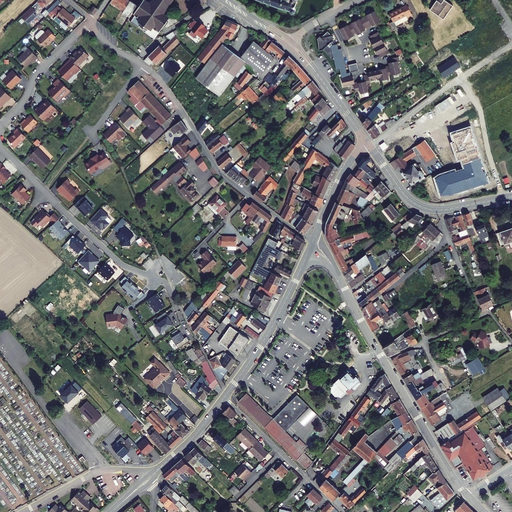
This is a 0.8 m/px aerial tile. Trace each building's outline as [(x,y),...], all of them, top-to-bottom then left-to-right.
[(39,0),(21,18),(25,22),(34,14),(32,13),(42,3),(44,6),(50,0),(39,0)] [(47,8),(41,14),(46,19),(65,2),(63,0),(60,0),(49,10),(47,8)] [(111,0),(110,3),(130,15),(137,3),(130,0),(111,0)] [(143,0),(133,14),(135,15),(130,22),(154,39),(170,17),(165,13),(173,0),(151,0),(150,2),(146,0),(143,0)] [(258,0),(280,8),(291,10),(291,11),(292,12),(293,12),(294,13),(295,12),(296,11),(297,10),(296,8),(296,7),(298,0),(258,0)] [(444,0),(438,0),(431,10),(444,19),(453,6),(444,0)] [(406,4),(389,13),(393,21),(394,22),(394,21),(405,16),(406,17),(412,15),(406,4)] [(87,8),(85,10),(90,13),(93,8),(88,5),(87,8)] [(63,12),(61,15),(59,18),(65,23),(68,20),(74,25),(81,17),(67,6),(63,12)] [(348,23),(340,27),(347,39),(355,35),(354,34),(357,32),(358,34),(366,30),(365,28),(372,25),(373,26),(381,22),(375,10),(367,14),(367,15),(360,19),(360,17),(352,21),(352,23),(349,24),(348,23)] [(190,32),(195,37),(199,32),(204,36),(210,28),(206,25),(207,24),(202,20),(201,21),(197,18),(191,26),(193,28),(190,32)] [(198,58),(206,64),(207,63),(213,68),(217,63),(235,77),(244,65),(239,61),(241,59),(220,42),(227,34),(229,35),(237,24),(228,20),(198,58)] [(394,22),(393,21),(388,23),(393,31),(397,29),(394,21),(394,22)] [(51,40),(52,41),(55,38),(47,30),(45,28),(43,28),(38,33),(38,35),(40,37),(39,37),(46,44),(51,40)] [(159,44),(144,59),(149,63),(153,59),(156,62),(182,36),(177,31),(162,46),(159,44)] [(389,54),(378,32),(370,36),(371,39),(370,40),(377,55),(379,54),(381,58),(389,54)] [(342,78),(351,77),(350,72),(349,68),(345,69),(341,49),(338,50),(337,44),(335,45),(333,35),(330,36),(328,33),(322,38),(320,36),(317,39),(319,50),(323,49),(324,49),(331,57),(332,59),(334,59),(337,71),(340,70),(342,78)] [(266,37),(260,45),(270,53),(271,51),(280,59),(285,53),(266,37)] [(239,61),(244,65),(260,45),(255,41),(241,59),(239,61)] [(260,45),(244,65),(263,81),(264,79),(268,75),(279,60),(270,53),(260,45)] [(76,52),(71,57),(72,58),(79,65),(90,54),(83,47),(77,53),(76,52)] [(37,61),(40,58),(31,48),(20,59),(28,67),(36,60),(37,61)] [(290,57),(276,75),(281,79),(290,68),(294,71),(298,64),(290,57)] [(82,68),(72,58),(67,63),(60,70),(69,79),(75,73),(77,73),(82,68)] [(351,77),(342,78),(344,87),(354,85),(355,93),(360,92),(360,95),(368,93),(367,85),(370,84),(370,82),(379,80),(380,82),(387,81),(387,78),(400,75),(398,64),(399,64),(398,58),(390,60),(391,64),(387,65),(388,68),(385,68),(385,70),(368,73),(368,75),(364,76),(365,82),(358,84),(358,83),(355,83),(353,76),(351,77)] [(206,64),(196,79),(220,97),(235,77),(217,63),(213,68),(207,63),(206,64)] [(357,63),(348,65),(349,68),(350,72),(357,71),(358,69),(357,63)] [(312,79),(298,64),(294,71),(301,79),(292,88),(296,93),(312,79)] [(23,79),(15,70),(5,80),(13,88),(17,84),(16,84),(18,82),(19,83),(23,79)] [(236,85),(233,89),(236,91),(240,86),(242,88),(252,75),(247,71),(241,79),(238,77),(234,83),(236,85)] [(272,85),(264,94),(268,97),(271,93),(275,87),(281,79),(276,75),(273,79),(269,76),(266,80),(272,85)] [(72,89),(60,78),(55,83),(57,85),(55,87),(55,86),(50,91),(58,99),(60,99),(65,94),(67,94),(72,89)] [(315,78),(304,88),(310,96),(312,94),(310,91),(315,86),(319,91),(323,88),(315,78)] [(139,81),(128,91),(133,95),(129,99),(135,105),(149,92),(139,81)] [(277,89),(275,87),(271,93),(282,105),(290,98),(285,93),(283,95),(279,91),(281,88),(279,86),(277,89)] [(13,97),(3,87),(0,89),(0,108),(1,108),(3,107),(3,105),(3,104),(4,103),(4,104),(8,99),(9,100),(13,97)] [(241,94),(239,96),(245,103),(249,100),(256,108),(268,97),(264,94),(259,99),(249,87),(245,90),(241,94)] [(304,88),(283,105),(292,116),(297,111),(291,105),(299,98),(303,102),(310,96),(304,88)] [(285,93),(290,98),(296,93),(292,88),(285,93)] [(317,118),(323,111),(330,102),(329,101),(330,100),(322,91),(314,97),(318,101),(317,102),(320,105),(313,115),(317,118)] [(171,115),(149,92),(135,105),(134,106),(141,113),(143,111),(142,110),(141,109),(140,108),(140,107),(143,104),(145,106),(147,108),(157,118),(161,122),(159,124),(160,126),(171,115)] [(374,95),(367,100),(372,104),(377,98),(374,95)] [(237,97),(235,100),(243,109),(246,107),(237,97)] [(58,108),(48,98),(44,103),(43,103),(43,104),(44,104),(41,107),(39,106),(36,109),(45,119),(49,115),(51,115),(58,108)] [(308,101),(304,105),(308,111),(313,106),(308,101)] [(323,111),(326,114),(334,106),(330,102),(323,111)] [(383,103),(366,117),(370,124),(387,108),(383,103)] [(139,117),(129,107),(126,110),(127,111),(119,118),(128,127),(139,117)] [(316,120),(319,122),(326,114),(323,111),(317,118),(316,120)] [(382,118),(372,125),(379,136),(407,115),(404,111),(394,118),(393,115),(384,122),(382,118)] [(39,121),(32,114),(26,120),(22,123),(30,131),(34,127),(33,126),(39,121)] [(205,115),(196,127),(201,136),(210,123),(205,115)] [(180,130),(183,134),(188,129),(181,120),(170,129),(174,134),(180,130)] [(339,120),(329,130),(324,135),(330,141),(344,127),(339,120)] [(126,133),(115,122),(109,128),(110,129),(104,135),(110,142),(116,137),(119,140),(126,133)] [(318,136),(314,140),(316,143),(324,135),(329,130),(325,126),(316,134),(318,136)] [(28,136),(19,127),(16,131),(17,132),(15,135),(14,134),(10,138),(17,146),(22,141),(23,141),(28,136)] [(308,129),(300,139),(305,143),(313,134),(312,133),(308,129)] [(218,133),(205,142),(207,146),(221,136),(218,133)] [(191,142),(187,137),(174,148),(183,158),(189,153),(191,151),(188,148),(186,146),(191,142)] [(214,142),(208,147),(213,153),(222,145),(220,143),(223,141),(221,139),(215,143),(214,142)] [(300,139),(294,146),(299,151),(305,143),(300,139)] [(338,143),(331,152),(343,160),(352,147),(343,140),(339,144),(338,143)] [(412,148),(417,155),(418,154),(420,154),(427,162),(436,155),(425,140),(412,148)] [(244,156),(248,153),(239,143),(235,146),(244,156)] [(294,146),(290,151),(295,156),(298,152),(299,151),(294,146)] [(51,161),(38,147),(29,157),(32,160),(34,158),(43,168),(51,161)] [(199,154),(195,147),(191,151),(189,153),(194,159),(199,154)] [(318,148),(307,166),(311,169),(319,156),(333,166),(328,175),(334,179),(341,165),(318,148)] [(412,148),(390,164),(395,170),(399,167),(413,186),(419,182),(417,179),(423,175),(424,173),(419,166),(417,166),(414,167),(412,163),(409,166),(406,162),(417,155),(412,148)] [(231,150),(218,160),(223,168),(236,157),(231,150)] [(86,163),(93,173),(102,166),(102,167),(105,167),(113,162),(111,159),(106,151),(100,155),(99,153),(93,157),(94,158),(86,163)] [(296,168),(302,173),(307,166),(301,162),(299,164),(293,158),(295,156),(290,151),(285,157),(297,167),(296,168)] [(196,163),(199,166),(205,161),(202,158),(196,163)] [(256,169),(251,175),(259,183),(272,167),(261,158),(254,166),(256,169)] [(369,171),(373,167),(367,159),(360,159),(355,166),(358,168),(363,173),(370,179),(373,174),(369,171)] [(204,172),(208,168),(205,161),(199,166),(204,172)] [(187,170),(180,162),(151,188),(156,194),(173,178),(177,175),(179,177),(181,176),(187,170)] [(6,169),(2,165),(0,167),(0,180),(2,182),(5,182),(12,176),(9,172),(8,173),(5,170),(6,169)] [(302,173),(297,181),(300,182),(302,184),(311,169),(307,166),(302,173)] [(236,171),(232,168),(226,174),(231,178),(236,171)] [(363,173),(358,168),(351,177),(356,181),(358,179),(363,173)] [(238,173),(236,171),(231,178),(237,182),(237,183),(238,184),(239,181),(243,184),(245,182),(239,177),(237,176),(238,173)] [(245,171),(239,177),(245,182),(250,176),(245,171)] [(417,179),(419,182),(430,173),(423,175),(417,179)] [(274,177),(282,186),(285,182),(277,174),(274,177)] [(188,183),(181,176),(179,177),(177,175),(173,178),(182,188),(188,183)] [(327,197),(334,179),(328,175),(327,175),(326,178),(322,175),(316,184),(323,188),(321,194),(327,197)] [(371,191),(359,180),(358,182),(356,181),(351,177),(348,175),(343,181),(353,189),(356,185),(364,191),(361,194),(365,197),(368,194),(371,191)] [(379,176),(374,182),(377,185),(378,183),(382,179),(379,176)] [(214,188),(219,182),(214,177),(209,182),(214,188)] [(274,177),(256,193),(265,201),(269,197),(267,195),(276,187),(279,190),(282,186),(274,177)] [(69,178),(60,187),(72,200),(82,190),(79,187),(77,189),(71,182),(72,181),(69,178)] [(372,189),(365,182),(366,182),(362,178),(359,180),(371,191),(372,189)] [(191,202),(198,196),(192,189),(194,188),(192,187),(195,184),(191,180),(188,183),(182,188),(180,190),(191,202)] [(340,189),(354,196),(356,191),(353,189),(343,181),(340,189)] [(300,182),(295,195),(298,196),(300,191),(303,184),(302,184),(300,182)] [(389,194),(378,183),(377,185),(372,189),(371,191),(368,194),(365,197),(362,200),(366,202),(371,197),(376,202),(377,202),(379,204),(389,194)] [(327,197),(321,194),(303,184),(300,191),(310,196),(310,195),(324,203),(327,197)] [(21,185),(12,194),(17,199),(23,205),(30,197),(25,192),(27,190),(21,185)] [(360,209),(366,202),(362,200),(359,199),(354,196),(340,189),(333,204),(339,207),(341,203),(347,206),(351,196),(357,199),(355,204),(356,207),(360,209)] [(292,193),(287,205),(293,209),(297,200),(293,198),(295,195),(292,193)] [(93,208),(83,197),(74,205),(77,208),(78,208),(85,216),(93,208)] [(210,204),(219,212),(226,205),(217,197),(210,204)] [(252,219),(248,225),(250,226),(262,209),(255,203),(253,207),(249,204),(244,211),(249,214),(247,216),(252,219)] [(191,210),(195,215),(202,209),(197,204),(191,210)] [(346,216),(349,210),(339,207),(333,204),(324,224),(330,225),(331,225),(334,218),(340,220),(342,219),(344,216),(346,216)] [(287,205),(284,213),(290,216),(293,209),(287,205)] [(309,226),(316,212),(303,205),(300,211),(303,213),(301,219),(309,226)] [(391,220),(397,216),(388,205),(381,211),(390,222),(392,221),(391,220)] [(371,212),(366,208),(358,216),(359,223),(371,212)] [(36,215),(31,223),(34,226),(38,222),(41,226),(43,226),(50,219),(51,218),(55,222),(58,219),(59,218),(54,213),(50,216),(48,213),(47,214),(43,209),(36,215)] [(108,216),(101,209),(90,220),(94,224),(95,223),(97,225),(96,226),(101,230),(103,227),(104,229),(109,224),(104,220),(108,216)] [(263,210),(262,209),(250,226),(251,227),(263,210)] [(268,214),(263,210),(251,227),(255,230),(262,219),(264,220),(268,214)] [(352,226),(359,224),(359,223),(358,216),(357,212),(351,210),(353,217),(351,218),(352,226)] [(405,222),(411,217),(408,213),(401,219),(404,223),(405,222)] [(471,229),(469,230),(471,235),(479,232),(477,227),(471,213),(465,215),(471,229)] [(273,217),(268,214),(264,220),(256,231),(259,234),(250,242),(252,244),(266,232),(271,224),(269,223),(273,217)] [(310,226),(309,226),(301,219),(295,215),(290,222),(296,226),(293,229),(302,237),(310,226)] [(418,219),(419,218),(414,215),(411,217),(405,222),(408,224),(406,227),(410,229),(411,227),(413,228),(415,226),(418,229),(420,226),(422,228),(425,226),(418,219)] [(462,227),(464,231),(469,230),(463,215),(456,218),(460,228),(462,227)] [(460,233),(456,225),(455,226),(453,223),(455,222),(454,218),(446,221),(453,236),(460,233)] [(61,223),(58,219),(55,222),(54,223),(50,227),(61,239),(69,232),(67,230),(66,229),(64,227),(61,223)] [(263,245),(278,252),(280,247),(272,243),(274,239),(273,238),(280,226),(274,222),(263,245)] [(330,229),(330,225),(324,224),(323,229),(323,237),(326,245),(336,239),(337,240),(339,239),(337,233),(334,234),(334,232),(334,231),(330,229)] [(486,224),(477,227),(479,232),(481,239),(490,236),(486,224)] [(397,228),(399,227),(397,225),(389,232),(391,234),(397,228)] [(425,237),(433,229),(428,225),(420,233),(418,233),(405,248),(408,251),(413,245),(419,251),(423,246),(420,243),(425,237)] [(134,236),(125,227),(116,236),(122,241),(122,246),(130,245),(130,240),(134,236)] [(511,227),(511,228),(511,229),(498,234),(503,248),(511,245),(511,244),(511,227)] [(280,234),(278,236),(283,240),(288,232),(282,228),(279,233),(280,234)] [(395,239),(401,233),(397,228),(391,234),(395,239)] [(441,236),(433,229),(425,237),(420,243),(423,246),(419,251),(417,253),(419,254),(429,244),(431,242),(436,246),(441,236)] [(470,242),(476,257),(479,256),(471,235),(469,230),(464,231),(460,233),(453,236),(457,246),(470,242)] [(236,242),(237,232),(223,231),(222,241),(236,242)] [(302,242),(288,232),(283,240),(288,242),(290,239),(292,241),(289,247),(299,252),(303,244),(302,242)] [(347,244),(361,239),(361,238),(359,234),(339,239),(337,240),(336,239),(326,245),(332,256),(338,253),(345,250),(343,245),(345,244),(347,244)] [(86,246),(77,237),(76,238),(73,236),(67,243),(79,254),(86,246)] [(244,238),(238,244),(241,248),(248,242),(244,238)] [(487,246),(493,261),(498,259),(492,244),(487,246)] [(283,255),(285,256),(288,251),(280,247),(278,252),(283,255)] [(93,254),(89,250),(78,262),(84,268),(85,267),(90,271),(92,268),(93,269),(97,264),(96,264),(99,261),(95,257),(94,257),(92,255),(93,254)] [(207,250),(201,254),(204,259),(202,261),(201,260),(197,263),(205,274),(210,269),(209,268),(216,263),(207,250)] [(341,274),(352,265),(350,260),(343,264),(340,257),(347,254),(345,250),(338,253),(332,256),(341,274)] [(244,260),(238,252),(226,262),(233,270),(244,260)] [(387,259),(384,254),(375,258),(379,265),(383,263),(383,262),(387,259)] [(372,273),(375,270),(369,257),(365,259),(364,255),(352,264),(357,272),(367,263),(372,273)] [(109,266),(106,263),(98,271),(108,280),(115,273),(109,266)] [(436,283),(445,279),(438,263),(429,266),(436,283)] [(279,264),(277,269),(292,276),(294,270),(279,264)] [(357,272),(352,264),(352,265),(341,274),(349,290),(363,280),(360,276),(353,281),(351,279),(354,276),(353,275),(357,272)] [(267,267),(263,275),(280,284),(284,275),(267,267)] [(393,275),(397,280),(403,275),(401,273),(399,271),(398,271),(393,275)] [(384,282),(377,274),(372,278),(377,284),(384,291),(388,287),(384,282)] [(247,286),(251,278),(245,275),(241,283),(247,286)] [(393,275),(384,282),(388,287),(397,280),(393,275)] [(206,289),(209,287),(200,278),(197,281),(206,289)] [(384,291),(377,284),(375,286),(372,282),(373,281),(371,279),(368,281),(379,295),(382,292),(384,291)] [(221,281),(202,303),(207,307),(225,284),(221,281)] [(364,285),(366,286),(368,289),(366,290),(373,299),(378,295),(379,295),(368,281),(363,285),(364,285)] [(264,285),(254,303),(258,305),(268,287),(264,285)] [(278,292),(268,287),(258,305),(269,311),(276,297),(278,292)] [(487,287),(484,288),(491,306),(497,304),(493,293),(490,294),(487,287)] [(485,309),(491,306),(484,288),(477,291),(478,294),(482,292),(484,296),(480,297),(485,309)] [(353,292),(351,294),(359,310),(369,303),(373,299),(366,290),(365,290),(364,291),(365,292),(363,294),(365,297),(364,298),(364,299),(361,301),(359,296),(356,298),(353,292)] [(394,295),(392,292),(385,296),(387,300),(394,295)] [(158,299),(155,295),(145,301),(153,314),(162,308),(157,299),(158,299)] [(381,310),(382,309),(380,306),(376,301),(370,305),(374,312),(378,318),(379,317),(375,311),(379,308),(381,310)] [(369,303),(359,310),(360,313),(370,305),(369,303)] [(125,309),(118,305),(114,312),(114,313),(106,314),(107,327),(116,326),(121,329),(128,320),(121,315),(125,309)] [(363,319),(374,312),(370,305),(360,313),(363,319)] [(398,318),(393,310),(387,313),(381,305),(380,306),(382,309),(385,314),(388,320),(391,323),(398,318)] [(418,312),(424,322),(434,316),(428,306),(418,312)] [(382,309),(381,310),(379,308),(375,311),(379,317),(380,318),(385,314),(382,309)] [(196,311),(189,319),(191,325),(200,315),(196,311)] [(206,311),(201,317),(206,321),(208,318),(218,327),(221,323),(206,311)] [(240,312),(233,322),(239,327),(247,316),(240,312)] [(363,319),(370,332),(376,328),(373,322),(379,319),(378,318),(374,312),(363,319)] [(152,327),(158,335),(170,326),(165,318),(166,318),(163,313),(154,320),(157,324),(152,327)] [(404,313),(400,315),(408,329),(413,327),(404,313)] [(382,324),(388,320),(385,314),(380,318),(379,318),(382,324)] [(201,317),(196,323),(201,327),(206,321),(201,317)] [(251,323),(262,332),(266,326),(254,317),(251,323)] [(382,324),(385,329),(392,325),(391,323),(388,320),(382,324)] [(196,323),(192,328),(195,335),(201,327),(196,323)] [(231,326),(220,341),(239,355),(250,340),(231,326)] [(205,327),(203,329),(210,335),(212,333),(205,327)] [(203,329),(201,331),(209,337),(210,335),(203,329)] [(177,334),(175,331),(169,335),(171,338),(169,340),(176,350),(187,343),(184,338),(181,341),(179,338),(180,337),(178,334),(177,334)] [(489,347),(489,345),(487,339),(487,337),(486,336),(485,333),(482,331),(479,336),(475,333),(470,340),(475,343),(476,341),(479,343),(480,344),(481,345),(480,346),(481,348),(482,349),(489,347)] [(410,346),(416,344),(410,335),(406,337),(403,333),(391,342),(380,349),(384,356),(387,357),(405,349),(407,345),(410,346)] [(396,360),(408,380),(422,371),(419,366),(416,361),(415,358),(414,356),(411,352),(396,360)] [(455,364),(467,357),(464,352),(452,359),(455,364)] [(227,353),(221,362),(222,364),(214,368),(222,380),(235,359),(227,353)] [(217,354),(208,358),(214,368),(222,364),(221,362),(217,354)] [(161,356),(156,360),(161,366),(150,376),(158,385),(166,377),(167,378),(175,372),(161,356)] [(485,369),(478,358),(467,364),(474,375),(485,369)] [(205,362),(200,366),(210,383),(208,385),(212,387),(213,388),(219,382),(211,367),(209,368),(205,362)] [(436,373),(434,369),(427,373),(424,375),(425,377),(411,385),(420,401),(429,395),(439,389),(446,385),(444,383),(441,385),(439,381),(435,383),(435,382),(429,386),(426,381),(436,375),(436,373)] [(359,380),(360,377),(357,374),(354,376),(350,370),(347,372),(334,383),(332,385),(331,393),(336,396),(342,395),(350,387),(352,386),(355,387),(361,382),(359,380)] [(408,380),(411,385),(425,377),(424,375),(427,373),(424,370),(422,371),(408,380)] [(383,377),(370,393),(379,401),(383,396),(378,391),(385,382),(388,387),(392,384),(387,375),(383,377)] [(72,384),(79,392),(82,389),(75,381),(72,384)] [(203,399),(212,387),(208,385),(204,382),(196,393),(203,399)] [(68,402),(74,396),(75,397),(79,393),(78,392),(79,392),(72,384),(71,383),(60,394),(68,402)] [(439,389),(443,394),(449,390),(446,385),(439,389)] [(485,397),(494,410),(511,399),(502,386),(485,397)] [(388,391),(383,396),(379,401),(371,410),(374,413),(390,395),(393,402),(400,398),(394,387),(388,391)] [(246,394),(238,402),(264,427),(269,420),(271,417),(269,416),(246,394)] [(297,395),(273,419),(271,417),(269,420),(264,427),(308,470),(315,463),(304,453),(306,451),(305,450),(308,446),(300,438),(296,442),(285,432),(297,420),(309,407),(297,395)] [(429,395),(420,401),(424,409),(434,403),(429,395)] [(370,397),(357,415),(365,422),(369,416),(364,412),(374,400),(370,397)] [(176,412),(174,415),(180,421),(187,414),(172,400),(168,404),(176,412)] [(94,424),(102,416),(87,401),(79,409),(94,424)] [(408,414),(401,402),(394,406),(400,418),(408,414)] [(424,409),(430,419),(440,413),(434,403),(424,409)] [(236,414),(229,406),(223,413),(227,416),(225,418),(229,421),(233,417),(236,414)] [(309,407),(297,420),(304,426),(317,414),(309,407)] [(153,410),(147,416),(162,432),(168,425),(153,410)] [(480,410),(457,424),(462,431),(475,422),(484,417),(480,410)] [(430,419),(435,427),(444,421),(440,413),(430,419)] [(413,422),(408,414),(400,418),(394,422),(399,430),(413,422)] [(177,431),(183,438),(190,431),(180,421),(174,415),(173,416),(169,420),(174,425),(172,426),(175,429),(175,430),(176,431),(177,431)] [(357,415),(353,419),(361,426),(365,422),(357,415)] [(239,423),(233,417),(229,421),(234,427),(239,423)] [(437,430),(445,442),(450,438),(453,437),(462,431),(457,424),(454,419),(437,430)] [(137,421),(133,425),(140,432),(144,428),(137,421)] [(352,421),(343,432),(347,435),(356,424),(352,421)] [(420,433),(413,422),(399,430),(397,431),(391,438),(400,446),(407,439),(401,432),(404,431),(406,434),(411,432),(414,437),(420,433)] [(468,469),(476,480),(494,467),(482,448),(489,443),(487,440),(475,422),(462,431),(453,437),(454,438),(451,440),(450,438),(445,442),(442,444),(456,466),(465,461),(470,468),(468,469)] [(248,426),(241,434),(254,447),(261,439),(248,426)] [(154,427),(149,432),(158,442),(156,443),(159,446),(165,439),(154,427)] [(216,427),(212,431),(226,443),(230,439),(216,427)] [(500,432),(511,447),(511,446),(511,435),(509,437),(504,430),(500,432)] [(174,437),(171,440),(176,444),(183,438),(177,431),(176,431),(175,432),(174,431),(172,434),(174,437)] [(371,431),(358,446),(369,456),(373,459),(382,450),(370,439),(375,434),(371,431)] [(156,443),(158,442),(149,432),(147,434),(156,443)] [(386,455),(381,460),(392,470),(396,467),(424,440),(421,435),(411,443),(408,444),(391,460),(386,455)] [(135,449),(137,446),(129,437),(125,440),(121,436),(117,441),(117,442),(118,442),(120,440),(130,450),(131,448),(130,447),(132,446),(135,449)] [(204,436),(200,441),(211,450),(215,445),(204,436)] [(151,450),(154,447),(145,438),(137,446),(145,454),(150,449),(151,450)] [(339,438),(334,444),(342,450),(345,453),(349,456),(353,451),(339,438)] [(487,440),(494,451),(497,448),(491,438),(487,440)] [(169,442),(165,439),(159,446),(167,454),(174,447),(169,442)] [(264,442),(261,439),(254,447),(253,448),(265,460),(273,452),(268,447),(263,443),(264,442)] [(112,447),(122,457),(130,450),(120,440),(118,442),(117,442),(112,447)] [(431,453),(424,440),(396,467),(402,473),(404,475),(409,471),(404,465),(419,451),(421,453),(425,450),(428,455),(429,454),(431,453)] [(198,443),(193,448),(203,459),(205,457),(208,459),(211,456),(198,443)] [(193,448),(187,453),(202,468),(204,466),(206,468),(209,465),(203,459),(193,448)] [(354,450),(353,451),(349,456),(345,460),(347,462),(356,451),(354,450)] [(342,464),(345,460),(349,456),(345,453),(343,455),(334,465),(338,468),(342,464)] [(441,471),(429,454),(428,455),(423,458),(435,476),(441,471)] [(185,455),(176,464),(180,469),(180,468),(184,472),(190,466),(195,472),(198,468),(185,455)] [(369,456),(352,473),(356,477),(358,475),(373,459),(369,456)] [(282,459),(269,472),(272,475),(279,469),(286,475),(292,469),(282,459)] [(245,462),(237,470),(245,478),(250,473),(251,474),(254,471),(245,462)] [(409,471),(413,475),(423,465),(420,462),(409,471)] [(176,464),(168,472),(172,476),(178,471),(181,475),(183,474),(184,475),(185,474),(184,472),(180,469),(176,464)] [(338,468),(334,465),(329,470),(328,469),(322,476),(327,480),(330,477),(338,468)] [(392,470),(391,471),(397,477),(402,473),(396,467),(392,470)] [(449,482),(441,471),(435,476),(417,489),(414,491),(412,493),(416,497),(424,491),(428,496),(433,493),(428,487),(438,480),(440,483),(442,482),(444,485),(449,482)] [(356,477),(351,482),(354,485),(361,477),(358,475),(356,477)] [(322,476),(318,481),(323,485),(327,480),(322,476)] [(344,490),(330,477),(327,480),(323,485),(337,498),(341,493),(344,490)] [(411,482),(408,485),(414,491),(417,489),(411,482)] [(453,488),(449,482),(444,485),(439,489),(441,492),(435,495),(431,499),(432,500),(453,488)] [(238,483),(232,488),(238,494),(243,488),(238,483)] [(82,488),(79,491),(94,511),(96,510),(97,511),(99,511),(104,506),(92,496),(95,493),(87,486),(84,490),(82,488)] [(165,486),(159,492),(162,496),(177,510),(178,511),(179,511),(182,509),(176,502),(175,503),(169,498),(171,496),(170,495),(172,493),(165,486)] [(341,493),(352,505),(368,490),(365,486),(354,497),(345,489),(344,490),(341,493)] [(456,492),(453,488),(432,500),(440,509),(445,505),(440,499),(444,495),(449,501),(456,495),(456,492)] [(318,494),(314,489),(307,496),(310,499),(306,503),(308,504),(318,494)] [(79,491),(74,496),(93,511),(94,511),(79,491)] [(323,498),(318,494),(308,504),(310,506),(314,502),(317,505),(323,498)] [(174,511),(177,510),(162,496),(157,501),(164,508),(163,509),(166,511),(165,511),(170,511),(171,511),(172,511),(174,511)] [(177,502),(187,511),(194,511),(181,498),(177,502)] [(56,511),(55,511),(70,511),(73,509),(65,501),(63,504),(59,501),(53,509),(56,511)] [(466,501),(458,508),(461,511),(474,511),(475,511),(466,501)] [(427,502),(414,511),(425,511),(431,507),(427,502)] [(336,511),(337,511),(329,503),(321,511),(336,511)]
